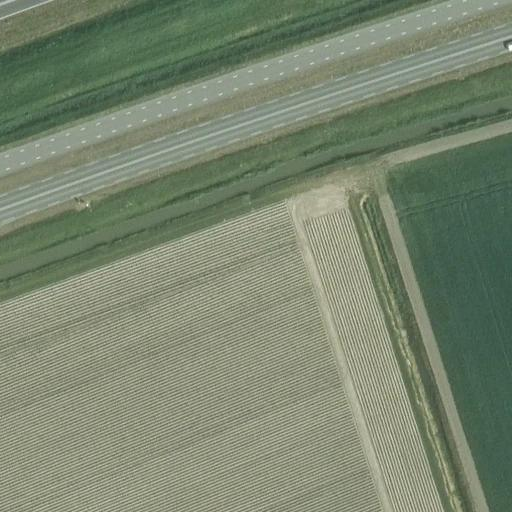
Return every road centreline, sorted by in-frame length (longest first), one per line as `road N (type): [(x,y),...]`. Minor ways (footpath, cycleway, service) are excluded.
road 1 (secondary): [(0,211),(511,37)]
road 2 (unclassified): [(488,0),(0,168)]
